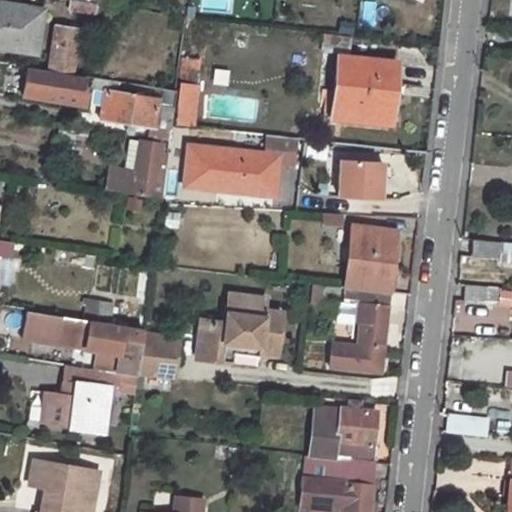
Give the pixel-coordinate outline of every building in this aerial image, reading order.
[(75,0),(69,0),(68,10),(93,13),(95,3),(75,0)] [(511,0),(502,0),(499,22),(511,24),(511,0)] [(0,2),(0,48),(35,54),(42,10),(0,2)] [(56,27),(48,71),(70,75),(77,31),(56,27)] [(323,35),(320,51),(348,54),(349,37),(323,35)] [(182,46),(173,125),(192,128),(202,49),(182,46)] [(337,58),(330,118),(390,125),(397,63),(337,58)] [(87,89),(82,88),(84,77),(70,75),(48,71),(27,68),(23,96),(83,106),(87,89)] [(103,90),(98,118),(150,125),(148,137),(168,140),(172,109),(156,107),(157,100),(128,95),(129,88),(117,86),(116,92),(103,90)] [(107,169),(104,189),(160,197),(166,153),(161,152),(162,145),(139,141),(134,173),(107,169)] [(187,146),(182,187),(262,196),(265,174),(274,175),(276,156),(187,146)] [(337,201),(384,202),(384,162),(337,162),(337,201)] [(265,174),(262,196),(272,197),(274,175),(265,174)] [(352,228),(345,287),(387,293),(394,232),(352,228)] [(0,257),(8,258),(11,242),(0,240),(0,257)] [(511,243),(472,240),(471,257),(511,261),(511,243)] [(339,287),(322,285),(321,296),(337,298),(339,287)] [(497,288),(466,285),(464,301),(496,305),(497,288)] [(387,293),(345,287),(343,303),(353,304),(352,323),(359,325),(356,347),(331,344),(328,367),(378,372),(387,293)] [(196,358),(222,362),(224,342),(258,346),(258,351),(277,354),(282,312),(264,310),(265,299),(229,294),(226,323),(201,320),(196,358)] [(85,298),(83,312),(110,316),(113,302),(85,298)] [(88,321),(73,318),(27,311),(23,338),(96,350),(118,354),(115,372),(120,373),(136,376),(141,334),(142,329),(123,326),(88,321)] [(177,339),(141,334),(136,376),(171,380),(177,339)] [(224,342),(222,362),(232,363),(233,353),(257,356),(258,351),(258,346),(224,342)] [(96,350),(93,369),(115,372),(118,354),(96,350)] [(60,396),(44,395),(40,424),(67,427),(67,429),(102,433),(108,390),(117,392),(120,373),(115,372),(93,369),(65,365),(60,396)] [(136,376),(120,373),(117,392),(133,393),(136,376)] [(313,416),(308,455),(370,461),(375,413),(340,409),(339,419),(313,416)] [(448,415),(446,432),(485,436),(488,420),(448,415)] [(343,507),(342,511),(368,511),(374,462),(370,461),(308,455),(305,455),(299,502),(343,507)] [(34,511),(88,511),(95,473),(30,462),(26,485),(51,489),(47,511),(38,511),(35,511),(34,511)] [(199,511),(201,500),(176,497),(173,511),(199,511)]
